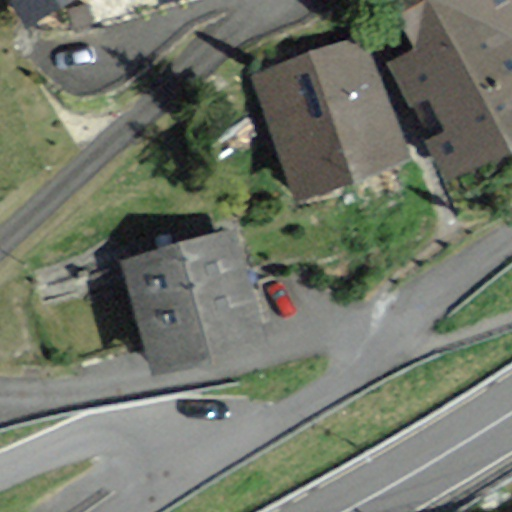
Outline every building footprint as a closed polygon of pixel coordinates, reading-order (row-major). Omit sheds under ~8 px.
[(59,0),(161,0),(162,1),(164,0),(19,0),(31,18),(59,0)] [(507,0),(511,9),(511,0),(394,0),(400,10),(420,0),(507,0)] [(451,169),(511,138),(511,9),(507,0),(420,0),(400,10),(419,48),(397,59),(418,100),(433,92),(452,130),(436,138),(451,169)] [(409,155),(362,34),(252,75),(298,197),(409,155)] [(262,336),(232,234),(129,264),(159,366),(262,336)]
